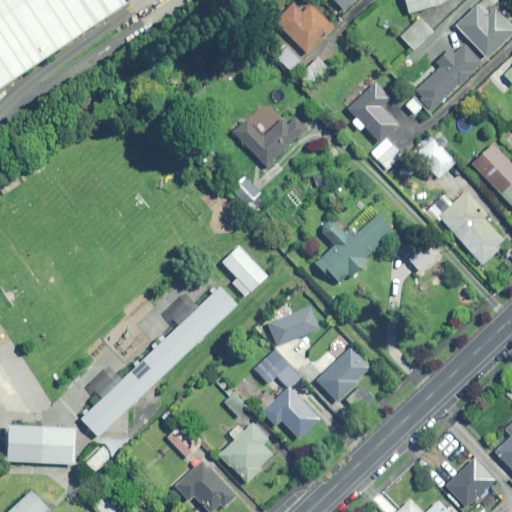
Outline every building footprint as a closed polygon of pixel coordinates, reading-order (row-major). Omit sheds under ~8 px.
[(0,0),(0,83),(122,0),(0,0)] [(355,0),(334,0),(344,10),(355,0)] [(404,0),(409,15),(440,5),(448,0),(404,0)] [(511,34),(511,28),(485,0),(457,27),(486,58),(511,34)] [(304,11),(295,2),(275,22),(307,54),(333,28),(310,5),(304,11)] [(434,32),(421,18),(401,37),(414,51),(434,32)] [(301,63),(283,44),(273,54),(291,72),(301,63)] [(450,50),(434,65),(412,85),(416,89),(413,92),(431,111),(448,96),(451,99),(472,79),(469,76),(482,64),(465,45),(455,55),(450,50)] [(328,69),(319,59),(298,77),(307,87),(328,69)] [(364,127),(380,144),(386,138),(399,126),(382,107),(390,99),(370,76),(341,103),(356,119),(352,123),(360,131),(364,127)] [(307,128),(296,117),(288,125),(283,120),(265,138),(246,119),(232,132),(267,167),(307,128)] [(456,163),(430,135),(420,144),(425,150),(418,157),(438,179),(456,163)] [(387,139),(381,145),(372,153),(387,170),(403,156),(387,139)] [(511,164),(493,144),(472,164),(501,195),(511,206),(511,164)] [(261,194),(246,177),(232,190),(247,207),(261,194)] [(432,209),(482,265),(498,250),(496,248),(504,241),(483,218),(485,216),(466,194),(453,206),(445,198),(432,209)] [(319,232),(333,244),(314,265),(340,287),(348,278),(352,282),(368,264),(365,262),(397,226),(379,210),(353,239),(331,219),(319,232)] [(426,260),(407,241),(396,252),(415,271),(426,260)] [(265,283),(228,243),(208,262),(245,302),(265,283)] [(235,303),(218,284),(70,422),(88,441),(235,303)] [(293,300),(274,304),(276,330),(319,314),(318,302),(309,297),(307,285),(290,286),(293,300)] [(370,369),(350,348),(316,380),(338,403),(358,384),(356,382),(370,369)] [(295,386),(302,378),(275,351),(255,371),(269,385),(277,377),(288,388),(289,388),(263,413),(276,427),(281,421),(299,439),(320,418),(291,389),(295,386)] [(249,410),(232,391),(220,401),(237,420),(249,410)] [(268,439),(252,423),(219,456),(247,483),(260,470),(259,468),(272,454),(263,445),(268,439)] [(511,470),(511,423),(505,430),(511,437),(511,438),(496,453),(511,470)] [(201,445),(181,425),(168,439),(188,458),(201,445)] [(65,430),(0,427),(0,459),(64,463),(65,430)] [(111,456),(102,447),(85,463),(95,472),(111,456)] [(496,480),(476,458),(446,487),(466,508),(496,480)] [(236,497),(203,462),(176,487),(190,501),(194,497),(208,511),(213,511),(220,505),(224,509),(236,497)] [(40,511),(23,493),(2,511),(40,511)] [(119,511),(104,496),(94,506),(99,511),(119,511)] [(427,511),(422,511),(410,500),(397,511),(448,511),(438,502),(427,511)]
